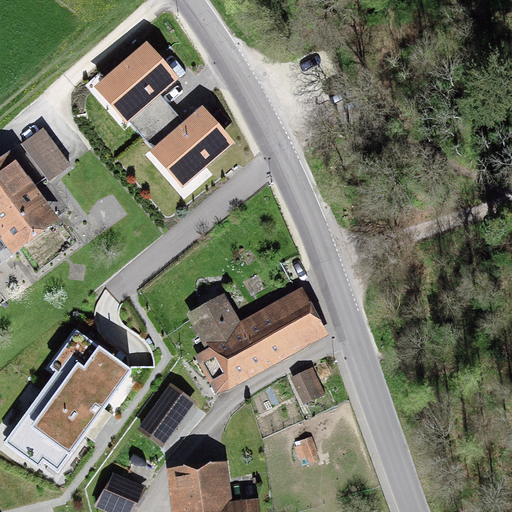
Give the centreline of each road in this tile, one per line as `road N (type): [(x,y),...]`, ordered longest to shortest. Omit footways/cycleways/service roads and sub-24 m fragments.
road 1 (tertiary): [(193,0),(285,172),(418,511)]
road 2 (track): [(325,264),(511,200)]
